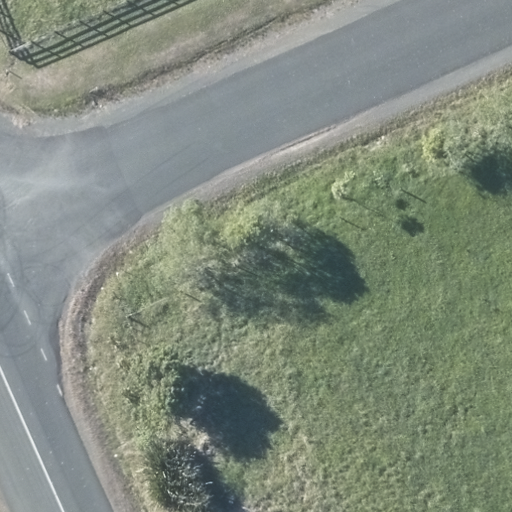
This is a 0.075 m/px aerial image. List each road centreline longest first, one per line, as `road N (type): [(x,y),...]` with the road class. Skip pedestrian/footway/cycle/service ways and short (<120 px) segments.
road 1 (unclassified): [(0,231),(511,5)]
road 2 (unclassified): [(0,351),(70,511)]
